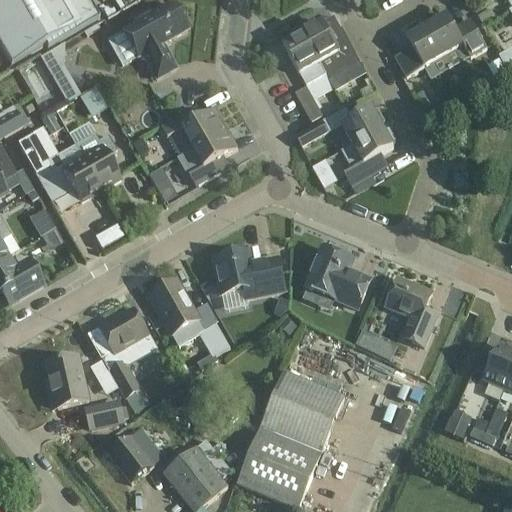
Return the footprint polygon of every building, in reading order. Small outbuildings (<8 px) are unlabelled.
[(0,0),(0,49),(9,67),(51,44),(58,39),(61,44),(94,23),(80,0),(0,0)] [(162,47),(187,33),(172,7),(153,18),(151,14),(134,23),(136,27),(107,43),(121,69),(138,59),(138,60),(143,58),(157,82),(175,71),(162,47)] [(447,18),(427,30),(444,59),(464,48),(472,62),(488,52),(471,23),(455,32),(447,18)] [(330,37),(324,26),(323,25),(303,36),(326,78),(330,84),(361,66),(341,31),(330,37)] [(394,61),(406,82),(424,71),(444,59),(427,30),(407,41),(412,50),(394,61)] [(300,77),(307,89),(326,78),(303,36),(283,48),(300,78),(300,77)] [(67,105),(83,96),(57,49),(24,67),(31,81),(48,71),(67,105)] [(511,76),(511,52),(503,56),(510,77),(511,76)] [(323,119),(306,90),(295,96),(312,125),(323,119)] [(62,125),(80,119),(75,106),(57,112),(62,125)] [(0,142),(28,126),(18,107),(12,110),(14,114),(0,122),(0,142)] [(182,132),(193,151),(193,152),(227,132),(215,112),(200,121),(194,109),(161,128),(168,141),(182,132)] [(378,111),(372,112),(371,110),(341,127),(353,147),(383,130),(386,125),(378,111)] [(329,135),(323,124),(296,139),(302,151),(329,135)] [(353,147),(359,158),(347,164),(352,173),(345,177),(352,190),(353,190),(356,195),(375,184),(366,166),(394,150),(393,149),(396,144),(389,132),(384,132),(383,130),(353,147)] [(238,152),(227,132),(193,152),(204,172),(190,179),(197,190),(230,171),(224,160),(238,152)] [(69,186),(81,206),(101,195),(74,148),(47,164),(32,136),(16,144),(47,199),(69,186)] [(74,148),(101,195),(121,183),(104,154),(113,149),(108,139),(99,144),(94,136),(74,148)] [(0,197),(7,194),(1,185),(16,177),(0,149),(0,197)] [(328,161),(314,169),(326,190),(340,183),(328,161)] [(171,189),(159,196),(165,207),(177,200),(171,189)] [(48,252),(62,246),(46,211),(32,218),(48,252)] [(0,264),(9,259),(19,253),(0,219),(0,264)] [(115,229),(95,241),(101,252),(121,240),(115,229)] [(337,304),(358,312),(370,284),(348,275),(353,263),(323,251),(307,290),(337,303),(337,304)] [(246,292),(248,302),(285,294),(278,262),(251,267),(248,255),(214,263),(222,297),(246,292)] [(0,294),(1,294),(9,308),(44,288),(31,266),(17,274),(9,259),(0,264),(0,294)] [(400,342),(425,352),(439,318),(426,312),(432,296),(398,282),(386,310),(410,320),(400,342)] [(199,337),(205,333),(177,284),(150,299),(179,350),(200,338),(199,337)] [(103,363),(108,373),(126,364),(130,371),(158,355),(133,313),(100,332),(115,357),(103,363)] [(200,338),(213,361),(230,351),(217,327),(205,333),(199,337),(200,338)] [(483,384),(502,392),(511,368),(511,354),(498,349),(483,384)] [(58,411),(89,405),(79,361),(48,368),(58,411)] [(127,402),(134,416),(147,409),(139,395),(142,394),(130,371),(126,364),(108,373),(125,403),(127,402)] [(511,396),(511,368),(502,392),(511,396)] [(299,511),(346,400),(284,375),(237,489),(294,511),(299,511)] [(120,403),(85,411),(90,435),(125,428),(120,403)] [(463,439),(472,419),(455,412),(446,432),(463,439)] [(470,439),(481,444),(485,436),(474,432),(470,439)] [(485,436),(481,444),(493,449),(496,441),(485,436)] [(154,470),(130,439),(108,457),(132,487),(154,470)] [(163,477),(190,511),(202,511),(229,490),(223,482),(231,475),(221,461),(229,454),(220,444),(212,451),(206,444),(198,451),(197,450),(163,477)]
